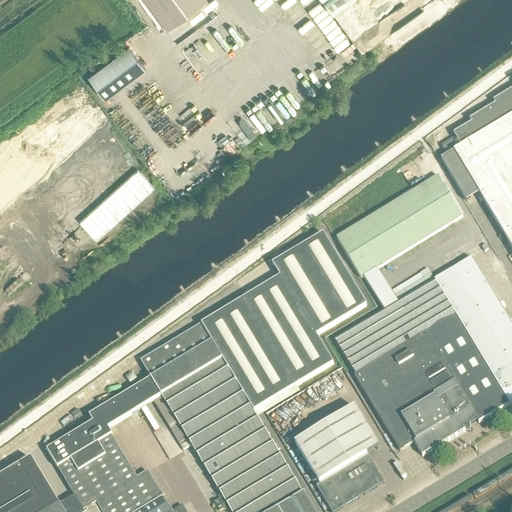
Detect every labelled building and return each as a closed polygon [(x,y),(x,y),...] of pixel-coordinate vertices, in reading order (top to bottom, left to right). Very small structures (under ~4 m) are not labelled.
[(144,0),(166,29),(205,0),(144,0)] [(352,0),(321,0),(330,14),(352,0)] [(351,39),(386,16),(378,3),(362,14),(357,6),(353,9),(349,3),(334,13),(351,39)] [(127,45),(87,76),(104,99),(144,68),(127,45)] [(0,320),(163,200),(73,80),(0,134),(0,320)] [(511,92),(493,103),(495,107),(470,122),(471,125),(453,136),(455,140),(441,148),(448,158),(454,154),(511,249),(511,92)] [(386,312),(336,342),(357,377),(355,378),(400,454),(415,445),(423,459),(466,433),(470,434),(471,428),(470,427),(477,423),(479,425),(511,405),(511,326),(472,260),(435,283),(398,305),(377,271),(463,219),(439,178),(337,241),(361,281),(364,279),(386,312)] [(151,381),(143,386),(153,404),(162,399),(230,511),(313,511),(278,453),(274,447),(268,436),(270,435),(262,421),(260,422),(254,414),(334,366),(317,338),(364,307),(323,236),(273,266),(281,279),(141,363),(151,380),(151,381)] [(413,279),(416,286),(433,278),(430,271),(413,279)] [(153,404),(143,386),(90,418),(93,424),(47,452),(58,470),(83,511),(84,511),(86,511),(98,511),(96,508),(93,510),(92,508),(97,505),(101,511),(184,511),(182,507),(174,511),(171,511),(148,474),(137,480),(112,438),(113,437),(109,431),(153,404)] [(295,446),(320,487),(317,489),(330,511),(340,511),(385,485),(368,457),(380,450),(356,410),(295,446)] [(62,511),(32,461),(0,479),(0,511),(62,511)] [(214,504),(218,511),(222,511),(224,511),(218,502),(214,504)]
